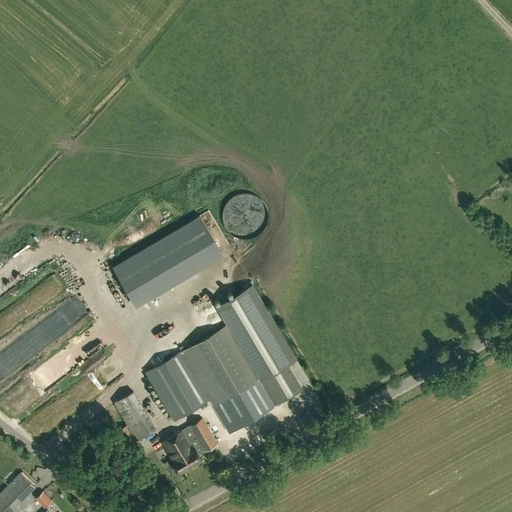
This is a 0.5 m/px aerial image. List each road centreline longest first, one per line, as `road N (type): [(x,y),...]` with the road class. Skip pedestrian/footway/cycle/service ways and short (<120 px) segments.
road 1 (tertiary): [(177,511),(511,327)]
road 2 (unclassified): [(119,511),(0,419)]
